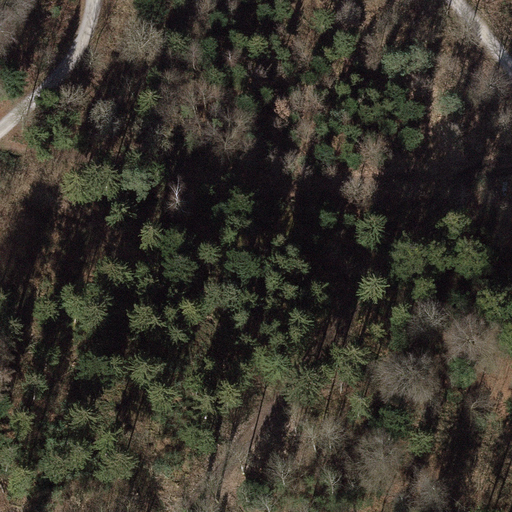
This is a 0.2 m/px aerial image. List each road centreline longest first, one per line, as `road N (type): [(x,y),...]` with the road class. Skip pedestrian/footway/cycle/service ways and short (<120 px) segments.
road 1 (track): [(511,163),(490,163),(423,204),(196,511)]
road 2 (track): [(0,129),(75,54),(93,0)]
